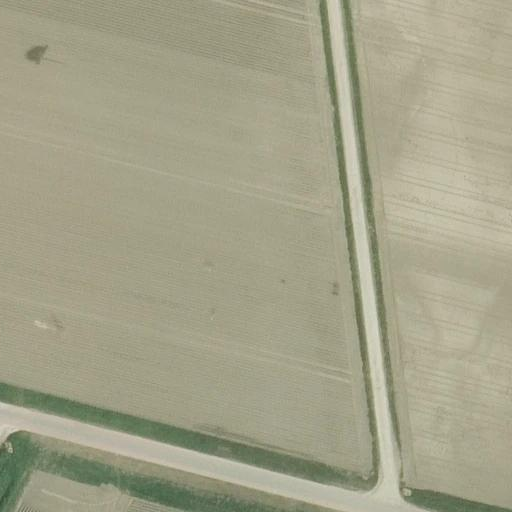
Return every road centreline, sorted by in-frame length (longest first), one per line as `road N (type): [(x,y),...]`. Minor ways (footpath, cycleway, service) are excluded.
road 1 (track): [(393,511),(334,0)]
road 2 (unclassified): [(391,511),(0,414)]
